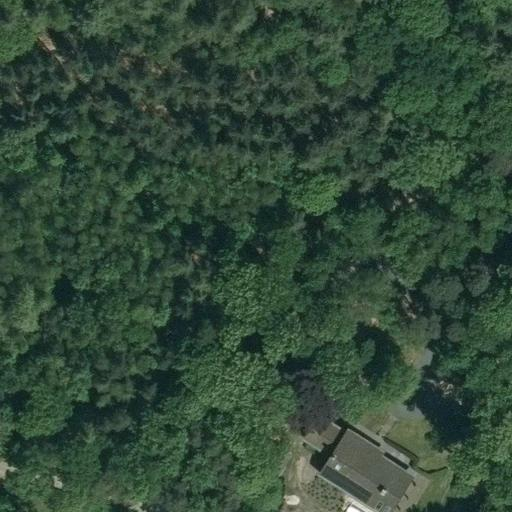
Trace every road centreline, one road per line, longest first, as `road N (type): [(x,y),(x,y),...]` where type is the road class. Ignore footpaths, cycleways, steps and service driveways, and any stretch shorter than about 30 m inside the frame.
road 1 (track): [(142,503),(299,279),(346,229),(400,184),(511,119)]
road 2 (unclassified): [(152,511),(84,483),(0,467)]
